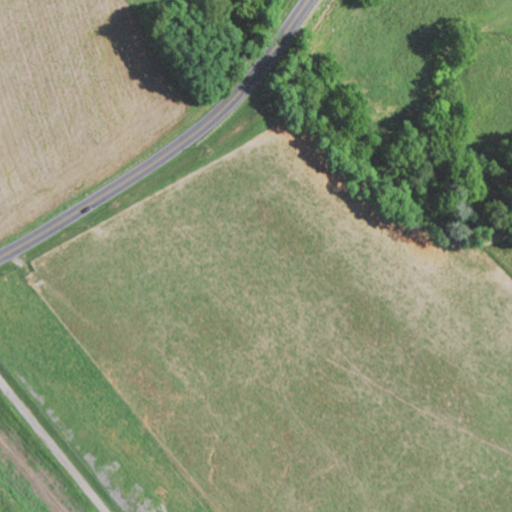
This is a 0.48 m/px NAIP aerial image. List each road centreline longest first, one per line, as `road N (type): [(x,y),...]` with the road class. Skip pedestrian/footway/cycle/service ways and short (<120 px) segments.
road 1 (secondary): [(311,0),(264,65),(177,149),(0,258)]
road 2 (residential): [(108,511),(0,378)]
